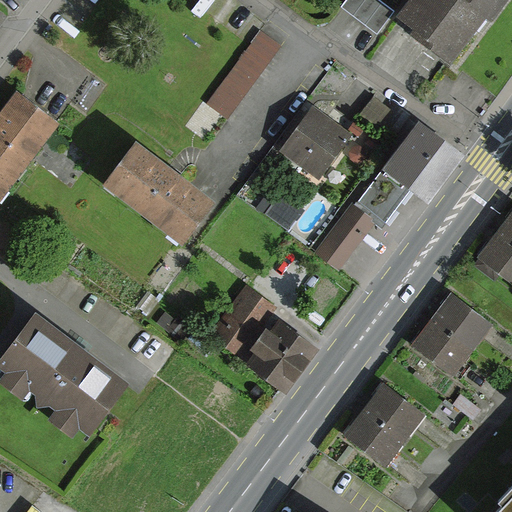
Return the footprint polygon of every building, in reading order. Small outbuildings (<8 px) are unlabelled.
[(378,37),(396,13),(378,0),(349,0),(342,10),(378,37)] [(511,0),(414,0),(401,17),(459,63),(496,17),(499,20),(511,2),(511,0)] [(229,119),(284,47),(263,31),(208,103),(229,119)] [(0,198),(61,117),(25,90),(0,122),(0,198)] [(358,135),(319,104),(283,151),(322,181),(358,135)] [(384,168),(353,209),(350,207),(313,254),(336,272),(370,227),(376,232),(408,190),(425,203),(429,206),(465,159),(460,155),(419,125),(385,169),(384,168)] [(188,173),(142,138),(108,183),(190,244),(224,199),(188,173)] [(259,210),(291,228),(306,203),(274,184),(259,210)] [(511,220),(502,235),(511,242),(511,220)] [(511,242),(502,235),(482,262),(511,283),(511,242)] [(284,310),(248,284),(212,334),(248,360),(284,310)] [(455,292),(435,319),(478,352),(498,326),(455,292)] [(95,435),(136,380),(42,310),(1,364),(13,372),(6,381),(30,399),(37,390),(62,409),(55,418),(79,436),(85,427),(95,435)] [(291,393),(325,348),(282,316),(248,361),(291,393)] [(435,319),(414,345),(457,378),(478,352),(435,319)] [(386,382),(367,408),(408,438),(427,411),(386,382)] [(367,408),(348,434),(389,464),(408,438),(367,408)] [(511,511),(511,497),(497,511),(511,511)] [(48,511),(33,501),(25,511),(48,511)] [(335,511),(320,502),(313,511),(335,511)]
